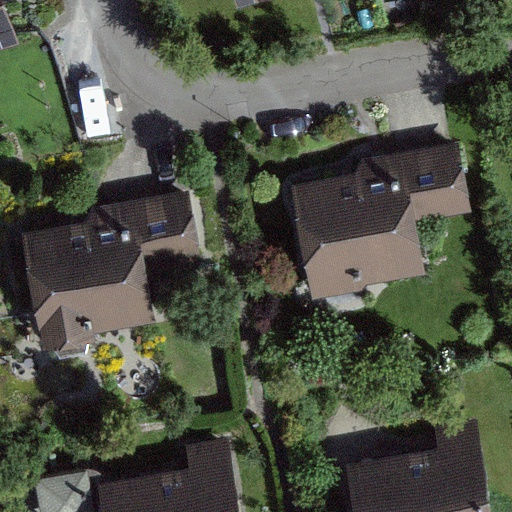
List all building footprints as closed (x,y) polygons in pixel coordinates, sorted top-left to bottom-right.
[(8,0),(0,0),(0,55),(24,47),(8,0)] [(235,0),(240,13),(283,0),(235,0)] [(463,146),(293,181),(317,297),(434,273),(423,224),(477,213),(463,146)] [(185,198),(30,221),(49,344),(162,328),(152,260),(193,254),(185,198)] [(498,511),(481,435),(349,465),(359,511),(498,511)] [(244,511),(233,453),(98,479),(104,511),(244,511)] [(93,454),(41,463),(49,511),(62,511),(102,506),(93,454)]
